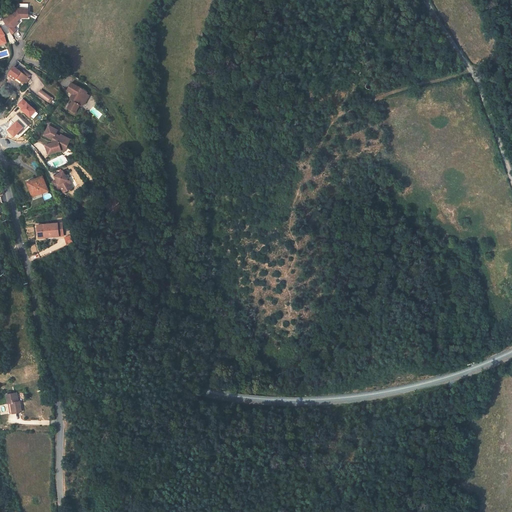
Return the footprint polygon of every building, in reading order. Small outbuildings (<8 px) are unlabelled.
[(23,10),(21,9),(11,18),(7,21),(16,35),(21,31),(19,27),(23,24),(22,22),(20,19),(23,18),(25,18),(29,18),(29,14),(32,14),(33,9),(24,9),(23,10)] [(2,30),(0,27),(0,38),(1,40),(3,46),(11,43),(9,36),(9,35),(5,28),(2,30)] [(21,80),(26,73),(25,73),(18,68),(12,76),(19,82),(21,80)] [(25,73),(26,73),(21,80),(28,85),(35,76),(27,70),(25,73)] [(92,95),(77,84),(72,91),(79,96),(75,102),(76,103),(74,106),(73,105),(70,109),(77,114),(82,107),(84,109),(88,106),(91,103),(88,101),(91,97),(92,95)] [(42,97),(52,105),(55,101),(45,93),(42,97)] [(21,106),(26,110),(25,111),(33,119),(39,113),(27,101),(21,106)] [(14,137),(21,130),(22,131),(27,125),(17,115),(11,120),(14,123),(7,130),(14,137)] [(61,132),(52,127),(47,136),(55,141),(55,142),(55,144),(48,147),(49,151),(56,149),(57,152),(63,151),(63,152),(66,154),(72,144),(63,139),(62,138),(59,136),(61,132)] [(71,181),(66,173),(58,178),(60,182),(58,183),(58,182),(54,184),(60,193),(65,190),(68,194),(76,189),(73,184),(72,185),(70,182),(71,181)] [(51,192),(45,177),(37,180),(38,181),(29,184),(34,196),(40,194),(40,196),(51,192)] [(63,222),(37,224),(38,238),(64,236),(63,222)] [(14,411),(15,411),(16,421),(25,421),(25,411),(22,411),(22,403),(13,403),(14,411)]
